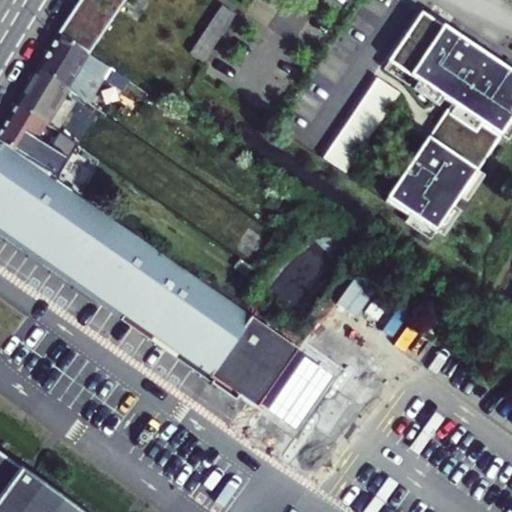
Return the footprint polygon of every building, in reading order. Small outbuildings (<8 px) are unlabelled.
[(79,0),(57,37),(88,56),(125,0),(79,0)] [(221,6),(190,53),(204,63),(236,15),(221,6)] [(386,201),(436,234),(511,119),(511,73),(421,13),(388,61),(451,104),(386,201)] [(88,56),(57,37),(35,72),(75,97),(87,104),(103,78),(121,90),(127,80),(88,56)] [(35,72),(15,105),(54,130),(75,97),(35,72)] [(377,79),(323,159),(345,173),(399,93),(377,79)] [(0,129),(0,143),(3,146),(35,165),(45,149),(56,156),(67,138),(54,130),(15,105),(0,129)] [(48,173),(35,165),(3,146),(0,149),(0,214),(199,345),(231,301),(48,173)] [(199,345),(0,214),(0,230),(24,246),(216,378),(213,383),(238,400),(241,395),(256,406),(264,390),(239,371),(199,345)] [(213,383),(216,378),(24,246),(20,251),(213,383)] [(251,269),(239,260),(233,268),(246,276),(251,269)] [(269,393),(300,347),(231,301),(199,345),(239,371),(264,390),(269,393)] [(300,349),(269,393),(260,407),(292,428),(332,371),(300,349)] [(259,408),(269,393),(264,390),(256,406),(259,408)] [(437,414),(424,431),(434,439),(448,421),(437,414)] [(274,448),(267,444),(262,451),(269,456),(274,448)] [(0,511),(81,511),(0,453),(0,511)]
